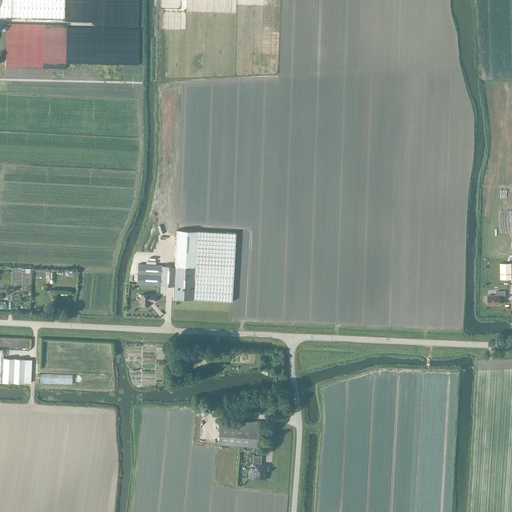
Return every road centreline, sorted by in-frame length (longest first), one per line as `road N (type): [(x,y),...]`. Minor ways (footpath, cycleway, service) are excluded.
road 1 (residential): [(293,337),(0,323)]
road 2 (residential): [(511,346),(293,337)]
road 3 (residential): [(295,511),(293,337)]
